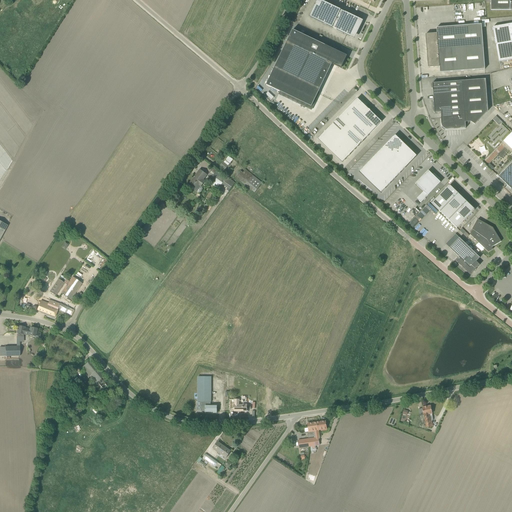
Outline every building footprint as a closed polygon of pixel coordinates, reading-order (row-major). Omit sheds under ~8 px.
[(358,18),(355,17),(345,12),(341,10),(320,0),(317,0),(310,17),(332,28),(333,28),(337,30),(347,35),(348,35),(353,37),(355,33),(356,34),(363,21),(358,19),(358,18)] [(511,0),(490,0),(491,10),(511,10),(511,0)] [(511,23),(493,27),(496,45),(511,41),(511,23)] [(485,69),(482,24),(437,28),(437,33),(426,34),(427,51),(426,51),(427,51),(428,68),(440,67),(440,72),(485,69)] [(341,68),(347,56),(293,30),(266,85),(312,107),(332,64),(341,68)] [(511,41),(496,45),(499,62),(511,59),(511,41)] [(435,113),(441,112),(441,124),(442,125),(442,126),(442,127),(441,128),(444,130),(445,129),(446,129),(447,130),(448,130),(466,128),(465,122),(471,122),(475,125),(488,111),(486,79),(433,83),(432,83),(435,113)] [(265,94),(271,100),(274,97),(268,92),(265,94)] [(324,133),(318,139),(342,163),(349,156),(350,155),(362,142),(362,143),(363,141),(382,122),(370,111),(369,109),(357,98),(339,118),(337,119),(326,131),(325,131),(324,132),(324,133)] [(503,132),(507,128),(502,122),(488,136),(495,143),(505,134),(503,132)] [(395,157),(406,145),(395,135),(384,146),(395,157)] [(417,156),(406,145),(395,157),(406,167),(417,156)] [(395,157),(384,146),(379,151),(390,162),(395,157)] [(390,162),(379,151),(374,157),(385,167),(390,162)] [(385,167),(374,157),(369,162),(380,172),(385,167)] [(406,167),(395,157),(390,162),(401,172),(406,167)] [(380,172),(369,162),(364,167),(375,177),(380,172)] [(401,172),(390,162),(385,167),(396,178),(401,172)] [(511,162),(498,177),(500,178),(499,180),(506,184),(507,186),(505,188),(504,188),(511,196),(511,162)] [(375,177),(364,167),(359,172),(370,182),(375,177)] [(396,178),(385,167),(380,172),(391,183),(396,178)] [(206,175),(200,170),(195,176),(196,177),(195,178),(194,178),(190,183),(193,185),(191,187),(195,190),(199,185),(201,187),(205,181),(203,180),(206,175)] [(256,178),(250,173),(249,173),(245,170),(243,173),(240,171),(235,177),(254,192),(262,183),(256,178)] [(216,189),(219,185),(221,186),(222,184),(230,190),(235,183),(229,178),(227,177),(226,179),(216,171),(210,179),(215,182),(212,186),(216,189)] [(417,199),(421,203),(441,182),(439,180),(440,179),(434,173),(433,175),(428,171),(415,184),(424,192),(417,199)] [(391,183),(380,172),(375,177),(386,188),(391,183)] [(386,188),(375,177),(370,182),(381,193),(386,188)] [(440,212),(458,193),(457,194),(449,186),(450,185),(432,204),(440,212)] [(449,220),(467,201),(466,201),(466,202),(458,194),(459,193),(458,193),(440,212),(449,220)] [(467,201),(449,220),(457,228),(475,209),(474,210),(466,202),(467,201)] [(426,204),(408,224),(413,228),(431,208),(426,204)] [(478,219),(472,229),(473,230),(470,234),(488,252),(493,249),(492,247),(501,241),(493,228),(478,219)] [(476,261),(480,258),(459,238),(450,248),(453,251),(459,257),(456,261),(459,264),(458,264),(460,265),(463,268),(466,271),(467,272),(470,275),(474,271),(477,269),(476,268),(480,265),(476,261)] [(267,243),(234,315),(250,323),(283,250),(267,243)] [(289,343),(322,270),(310,264),(277,338),(289,343)] [(81,283),(77,280),(73,277),(69,282),(67,280),(64,283),(67,285),(61,293),(70,299),(81,283)] [(58,280),(50,292),(55,296),(64,283),(58,280)] [(265,331),(278,303),(268,299),(256,327),(265,331)] [(60,304),(49,300),(48,304),(41,301),(37,311),(38,312),(38,311),(41,312),(41,313),(54,318),(60,304)] [(61,304),(58,309),(65,312),(68,307),(61,304)] [(17,333),(17,337),(23,337),(24,335),(29,336),(35,337),(35,339),(40,339),(41,334),(36,333),(37,329),(33,328),(30,328),(30,329),(25,328),(25,327),(18,326),(17,333)] [(234,327),(214,373),(222,376),(242,331),(234,327)] [(240,386),(260,340),(249,335),(243,349),(238,347),(223,379),(240,386)] [(20,346),(5,347),(5,357),(20,356),(20,346)] [(260,397),(282,352),(270,346),(248,391),(260,397)] [(110,383),(91,360),(80,369),(95,386),(96,385),(101,391),(110,383)] [(217,406),(211,406),(211,402),(211,377),(198,377),(198,402),(205,402),(205,406),(205,412),(213,412),(213,413),(214,413),(217,413),(217,409),(217,406)] [(97,394),(92,388),(89,391),(81,381),(77,385),(90,401),(97,394)] [(234,411),(247,411),(247,405),(239,405),(239,400),(235,400),(235,405),(234,405),(234,411)] [(424,415),(427,429),(431,428),(431,427),(433,426),(432,421),(433,420),(432,414),(431,406),(422,408),(424,416),(424,415)] [(327,430),(326,421),(317,422),(317,427),(314,428),(314,432),(327,430)] [(317,422),(308,424),(307,424),(309,432),(308,432),(308,438),(315,437),(314,432),(314,428),(317,427),(317,422)] [(298,440),(299,448),(319,445),(318,437),(298,440)] [(5,438),(6,465),(27,465),(26,438),(5,438)] [(225,460),(226,457),(231,451),(218,442),(213,448),(224,455),(222,458),(225,460)] [(218,463),(211,458),(206,454),(202,460),(211,467),(212,466),(214,468),(218,463)] [(18,511),(25,481),(3,476),(0,492),(0,511),(18,511)]
